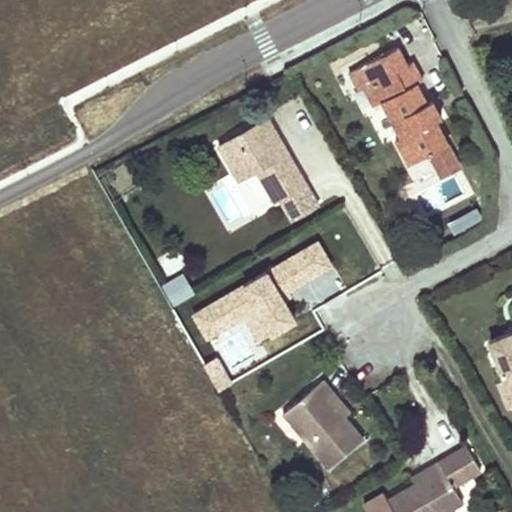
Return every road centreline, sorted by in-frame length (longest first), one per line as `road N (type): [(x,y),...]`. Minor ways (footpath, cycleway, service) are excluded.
road 1 (residential): [(511,167),(430,0)]
road 2 (residential): [(380,330),(405,287),(511,233)]
